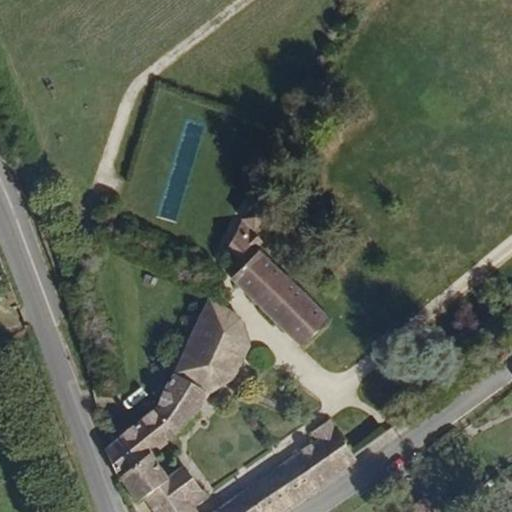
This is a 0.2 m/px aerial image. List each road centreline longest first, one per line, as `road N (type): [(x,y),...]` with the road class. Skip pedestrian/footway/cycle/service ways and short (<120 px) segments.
road 1 (tertiary): [(0,211),(111,511)]
road 2 (residential): [(301,511),(511,366)]
